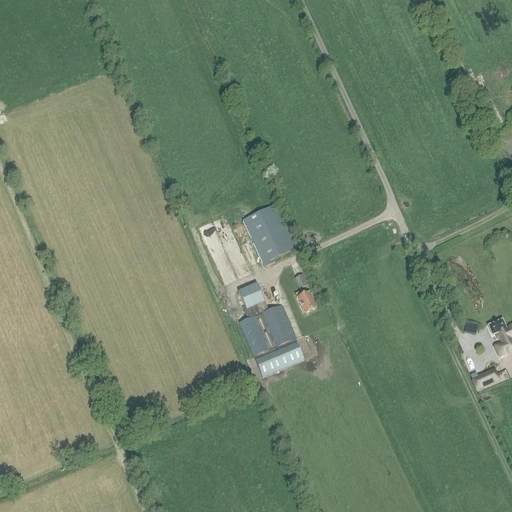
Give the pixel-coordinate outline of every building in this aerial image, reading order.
[(492,24),(481,0),(473,0),(472,1),(472,2),(463,6),(471,24),(474,22),(478,30),(492,24)] [(274,206),(242,221),(264,268),(273,264),(272,261),(295,250),(274,206)] [(511,239),(502,235),(499,242),(511,247),(511,239)] [(303,275),(294,279),(299,290),(308,286),(303,275)] [(239,324),(262,379),(304,361),(295,341),(296,340),(281,306),(268,312),(257,285),(238,293),(246,311),(243,312),(247,321),(239,324)] [(304,291),(300,293),(296,295),(304,314),(316,309),(309,293),(306,294),(304,291)] [(496,334),(498,340),(500,339),(502,343),(493,346),(498,358),(511,352),(511,326),(506,329),(502,321),(489,327),(493,336),(496,334)] [(499,380),(494,370),(471,381),(476,392),(499,380)]
